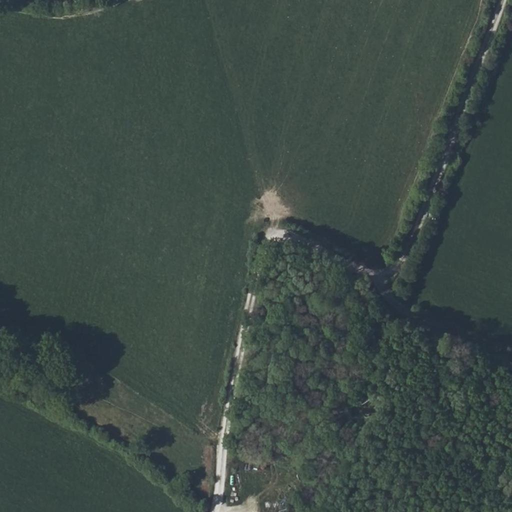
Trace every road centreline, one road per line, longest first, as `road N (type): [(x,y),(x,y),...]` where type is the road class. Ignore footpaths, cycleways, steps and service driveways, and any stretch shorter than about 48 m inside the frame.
road 1 (track): [(503,0),(387,284),(401,309),(511,355)]
road 2 (track): [(387,284),(292,230),(263,238),(212,511)]
